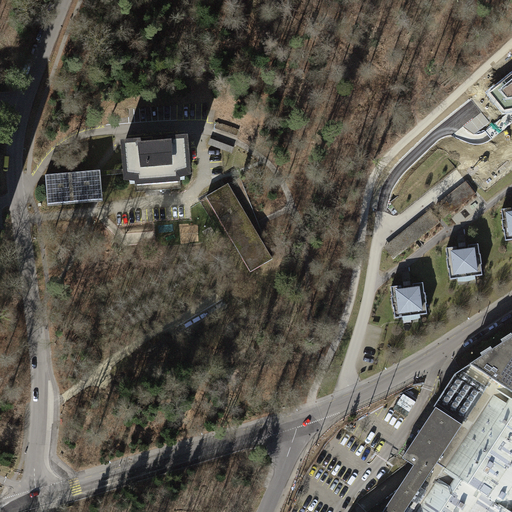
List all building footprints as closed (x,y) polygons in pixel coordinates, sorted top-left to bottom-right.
[(511,74),(496,88),(510,107),(511,106),(511,74)] [(217,122),(215,128),(240,136),(242,130),(217,122)] [(233,153),(235,148),(211,139),(209,145),(233,153)] [(137,145),(124,146),(126,179),(137,180),(138,191),(180,187),(179,177),(189,174),(186,141),(173,142),(172,146),(138,149),(137,145)] [(101,173),(46,176),(48,207),(96,204),(103,204),(101,173)] [(241,179),(230,186),(265,246),(267,245),(241,179)] [(468,183),(441,205),(452,219),(479,196),(468,183)] [(218,191),(207,197),(251,273),(273,260),(267,249),(265,246),(230,186),(229,184),(218,191)] [(432,211),(385,248),(394,259),(441,222),(432,211)] [(475,252),(461,253),(463,278),(490,276),(488,251),(475,252)] [(402,286),(392,288),(393,297),(392,297),(394,308),(395,308),(396,318),(428,314),(426,304),(428,304),(426,293),(425,293),(424,283),(414,285),(414,289),(402,290),(402,286)] [(511,386),(511,332),(472,360),(511,386)] [(161,334),(140,346),(148,359),(169,347),(161,334)] [(491,378),(470,365),(456,373),(435,403),(437,405),(463,422),(491,378)] [(511,511),(511,389),(496,380),(402,511),(511,511)] [(386,511),(399,511),(462,424),(432,408),(404,454),(385,511),(386,511)]
